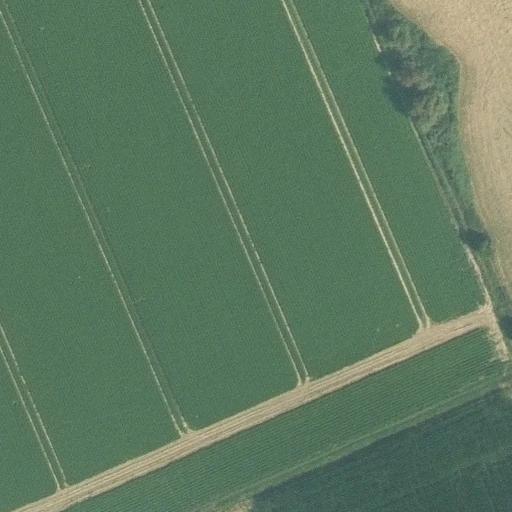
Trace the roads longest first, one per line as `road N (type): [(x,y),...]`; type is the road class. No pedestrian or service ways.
road 1 (track): [(360,0),(511,349)]
road 2 (track): [(254,511),(511,397)]
